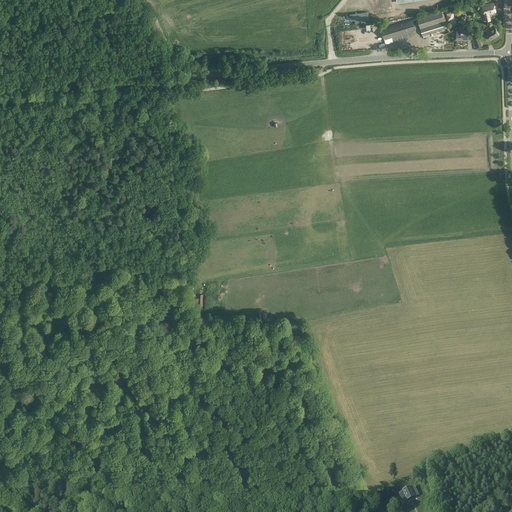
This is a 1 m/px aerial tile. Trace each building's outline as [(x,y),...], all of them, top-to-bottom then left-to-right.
[(483,9),(482,10),(482,12),(484,12),(486,22),(490,20),(489,14),(496,12),(494,3),(482,6),(483,9)] [(441,10),(417,18),(422,36),(447,29),(441,10)] [(413,36),(412,32),(416,30),(412,19),(381,29),(384,40),(392,38),(393,42),(413,36)] [(494,27),(486,32),(490,40),(499,35),(494,27)] [(457,32),(457,41),(468,41),(468,40),(468,36),(468,32),(467,32),(464,32),(464,30),(457,30),(457,32)] [(479,36),(473,38),(476,48),(477,48),(483,46),(479,36)] [(404,492),(398,494),(403,504),(407,502),(407,503),(414,499),(419,497),(414,487),(410,489),(410,488),(403,491),(404,492)]
